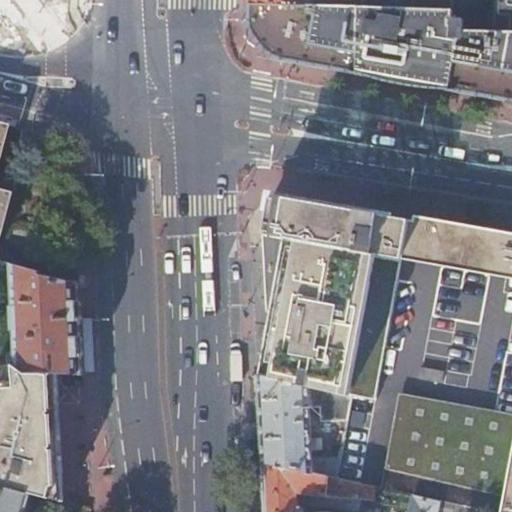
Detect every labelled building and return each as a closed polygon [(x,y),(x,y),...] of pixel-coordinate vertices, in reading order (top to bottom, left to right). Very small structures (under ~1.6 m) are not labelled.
[(452,12),(452,0),(363,0),(363,8),(452,12)] [(511,0),(496,0),(496,12),(496,31),(495,33),(511,33),(511,0)] [(511,33),(495,33),(452,31),(452,21),(452,12),(363,8),(358,8),(315,7),(251,5),(251,13),(251,22),(266,40),(283,61),(405,83),(511,102),(511,33)] [(0,184),(1,181),(15,130),(0,126),(0,184)] [(14,185),(1,181),(0,184),(0,193),(16,198),(22,199),(22,196),(22,186),(14,185)] [(0,193),(0,256),(1,253),(4,243),(16,198),(0,193)] [(291,240),(400,260),(402,260),(410,220),(376,214),(293,200),(279,197),(279,200),(272,199),(268,220),(265,235),(267,236),(291,240)] [(511,238),(507,238),(442,226),(410,220),(402,260),(430,265),(500,278),(511,280),(511,238)] [(266,379),(351,399),(373,404),(381,366),(400,260),(291,240),(267,236),(266,239),(263,239),(266,311),(270,312),(278,313),(274,332),(273,341),(271,340),(268,351),(271,352),(268,370),(266,379)] [(80,310),(78,286),(59,281),(51,279),(40,277),(40,275),(13,268),(17,351),(17,365),(17,371),(26,372),(29,374),(57,374),(83,374),(80,310)] [(263,378),(266,379),(268,370),(271,352),(268,351),(271,340),(273,341),(274,332),(278,313),(270,312),(258,379),(263,378)] [(5,356),(4,365),(17,365),(17,351),(13,351),(12,352),(8,353),(5,356)] [(58,389),(57,374),(29,374),(26,372),(17,371),(3,371),(1,370),(0,375),(0,485),(31,494),(32,492),(52,498),(56,483),(59,474),(63,475),(59,411),(58,403),(58,389)] [(443,371),(442,377),(448,378),(447,382),(441,381),(441,383),(464,386),(465,381),(466,375),(443,371)] [(260,437),(262,464),(337,481),(340,459),(313,461),(312,452),(322,451),(322,440),(312,440),(310,410),(332,408),(331,421),(347,421),(348,414),(351,399),(266,379),(263,378),(258,379),(260,422),(260,437)] [(253,423),(260,422),(258,379),(251,379),(253,423)] [(440,504),(470,511),(473,511),(502,511),(511,460),(511,416),(476,410),(401,398),(383,479),(381,491),(413,498),(440,504)] [(348,414),(347,421),(346,429),(361,432),(364,418),(348,414)] [(511,511),(511,460),(502,511),(511,511)] [(264,511),(306,511),(307,510),(297,507),(297,494),(375,501),(375,500),(373,499),(374,489),(337,481),(262,464),(264,505),(264,511)] [(56,483),(52,498),(65,502),(63,475),(59,474),(56,483)] [(0,511),(25,511),(31,494),(0,485),(0,511)] [(437,511),(440,504),(413,498),(409,511),(437,511)]
